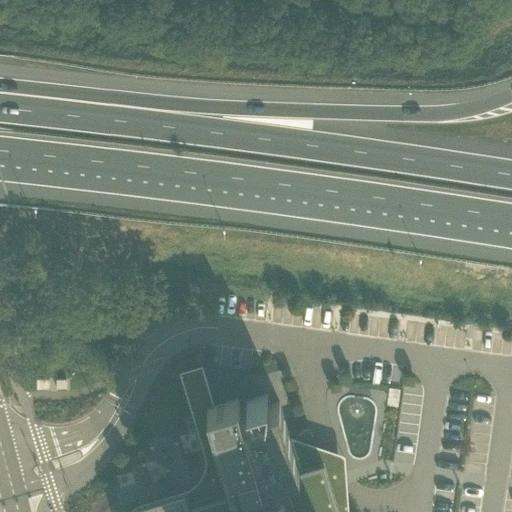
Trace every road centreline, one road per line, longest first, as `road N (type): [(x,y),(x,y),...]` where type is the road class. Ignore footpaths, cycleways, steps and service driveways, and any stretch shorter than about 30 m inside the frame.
road 1 (motorway): [(0,149),(511,218)]
road 2 (motorway): [(511,175),(153,124)]
road 3 (motorway): [(511,96),(429,113),(313,110),(153,124)]
road 4 (motorway): [(153,124),(0,107)]
